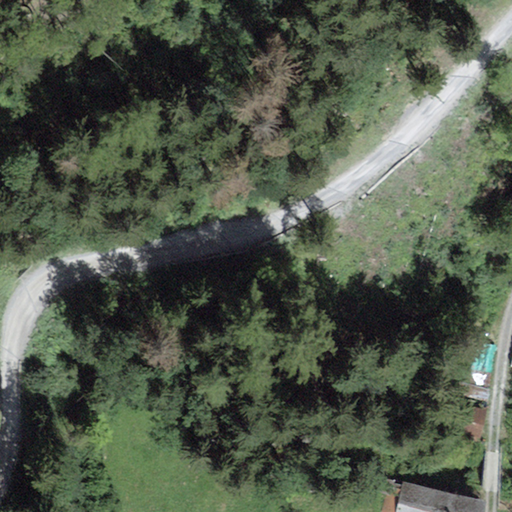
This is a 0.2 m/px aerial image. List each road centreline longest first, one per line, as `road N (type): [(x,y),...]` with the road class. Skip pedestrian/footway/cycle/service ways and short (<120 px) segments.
road 1 (unclassified): [(0,475),(12,421),(14,333),(30,289),(50,276),(254,233),(318,204),(380,159),(511,26)]
road 2 (track): [(511,315),(495,416),(491,511)]
